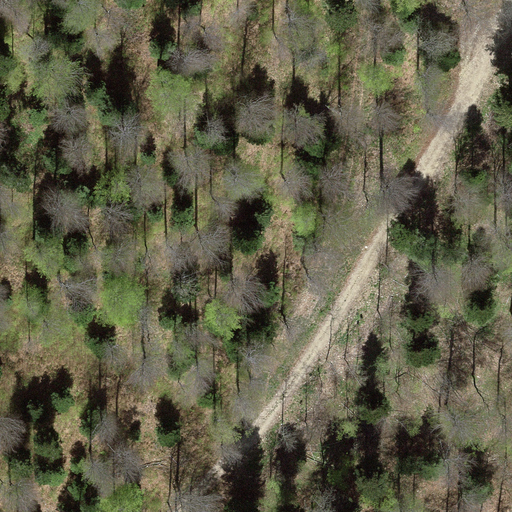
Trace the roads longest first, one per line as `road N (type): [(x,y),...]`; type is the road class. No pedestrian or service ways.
road 1 (track): [(509,0),(415,200),(227,476),(187,511)]
road 2 (track): [(372,0),(331,251),(299,324),(261,376),(254,433)]
